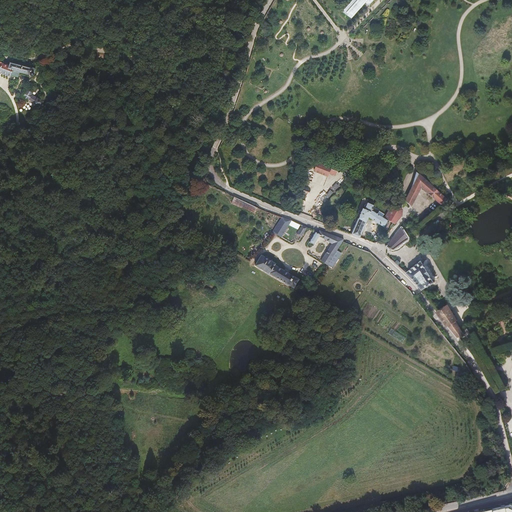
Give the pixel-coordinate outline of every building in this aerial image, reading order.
[(352,0),(344,9),(346,11),(352,16),(353,17),(365,3),(369,6),(374,0),(352,0)] [(344,9),(342,12),(351,19),(353,17),(352,16),(346,11),(344,9)] [(22,66),(18,65),(10,63),(9,65),(8,63),(5,62),(3,63),(3,64),(0,62),(0,72),(11,76),(11,75),(18,77),(20,72),(31,75),(30,75),(30,74),(30,73),(30,72),(31,72),(32,71),(33,72),(34,73),(35,70),(22,66)] [(33,93),(27,90),(23,97),(29,100),(29,99),(35,102),(34,103),(40,107),(41,106),(43,107),(46,103),(43,102),(44,101),(32,95),(33,93)] [(331,168),(317,163),(314,171),(328,177),(331,168)] [(421,186),(428,193),(433,188),(416,172),(407,195),(404,200),(405,201),(410,206),(412,202),(415,204),(422,191),(419,189),(421,186)] [(433,188),(428,193),(431,196),(434,198),(439,193),(436,191),(433,188)] [(439,193),(434,198),(441,205),(447,201),(439,193)] [(258,206),(234,196),(232,202),(256,212),(258,206)] [(383,227),(388,220),(384,217),(383,218),(371,210),(373,205),(367,202),(364,209),(362,208),(350,235),(359,238),(368,217),(383,227)] [(388,220),(394,223),(401,215),(401,209),(395,205),(395,204),(392,203),(384,217),(388,220)] [(291,220),(282,216),(272,231),(281,237),(288,224),(297,228),(300,224),(291,220)] [(307,227),(302,225),(296,234),(301,237),(307,227)] [(391,240),(386,247),(390,250),(393,250),(407,240),(407,238),(401,228),(393,237),(391,240)] [(318,233),(315,231),(309,242),(313,244),(316,241),(319,236),(332,244),(321,261),(333,268),(342,253),(337,250),(342,241),(344,239),(320,230),(318,233)] [(276,263),(261,255),(255,265),(270,273),(294,287),(299,279),(282,269),(275,265),(276,263)] [(414,281),(422,290),(434,283),(421,261),(406,273),(410,277),(414,281)] [(438,312),(457,337),(461,333),(445,307),(438,312)]
